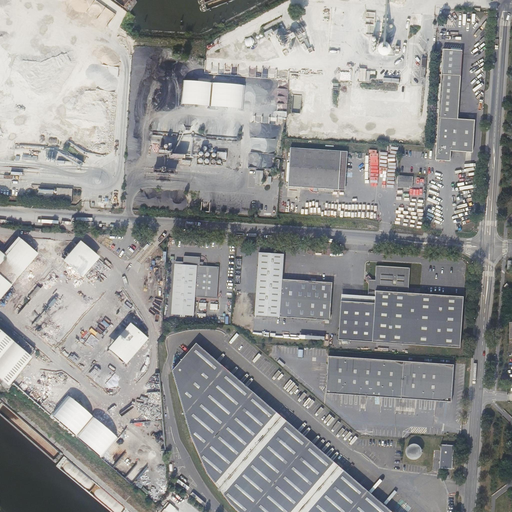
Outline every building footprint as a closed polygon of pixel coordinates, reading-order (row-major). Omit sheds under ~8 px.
[(380,32),(376,32),(375,37),(386,38),(386,24),(381,24),(380,32)] [(247,38),(249,41),(260,35),(259,32),(247,38)] [(216,49),(224,63),(251,50),(244,35),(216,49)] [(278,52),(276,49),(277,49),(280,47),(275,37),(272,39),(272,40),(264,43),(265,46),(262,48),(263,49),(265,48),(267,52),(266,52),(268,57),(269,56),(270,58),(272,56),(273,58),(277,56),(275,53),(278,52)] [(385,41),(383,40),(382,40),(381,41),(379,42),(378,42),(377,43),(376,45),(376,46),(376,48),(376,49),(377,50),(378,51),(379,52),(380,53),(381,53),(382,53),(383,53),(385,53),(386,52),(387,52),(388,51),(388,50),(389,49),(389,47),(389,46),(389,45),(388,43),(386,41),(385,41)] [(442,49),(440,73),(459,75),(461,50),(442,49)] [(459,75),(440,73),(437,116),(434,159),(447,160),(448,150),(450,150),(471,152),(473,119),(456,118),(459,75)] [(243,109),(244,85),(183,81),(182,105),(243,109)] [(260,168),(273,170),(277,137),(278,134),(272,133),(272,138),(268,137),(269,135),(262,134),(262,138),(251,137),(248,163),(260,165),(260,168)] [(286,186),(343,189),(346,151),(289,147),(286,186)] [(262,170),(254,170),(253,184),(261,184),(262,170)] [(398,176),(396,176),(395,187),(411,188),(412,177),(398,176)] [(56,187),(56,189),(55,199),(70,201),(71,188),(56,187)] [(1,252),(0,251),(0,294),(36,253),(15,235),(1,252)] [(148,241),(146,238),(139,246),(142,248),(148,241)] [(99,258),(78,241),(61,261),(82,279),(99,258)] [(281,253),(256,252),(252,315),(329,319),(331,282),(313,280),(308,280),(279,278),(281,253)] [(172,264),(169,314),(191,316),(192,297),(214,298),(216,266),(200,265),(197,265),(197,261),(197,257),(181,256),(180,264),(172,264)] [(366,302),(340,300),(337,339),(459,348),(462,296),(407,293),(409,268),(375,265),(374,280),(371,279),(367,275),(364,278),(367,282),(366,302)] [(98,319),(98,326),(99,326),(99,332),(89,332),(89,337),(94,337),(94,335),(107,335),(107,324),(111,324),(111,319),(98,319)] [(34,349),(0,320),(0,331),(28,355),(34,349)] [(125,366),(148,340),(128,323),(107,350),(125,366)] [(0,379),(6,385),(30,357),(28,355),(0,331),(0,379)] [(391,511),(195,343),(171,370),(188,432),(206,473),(230,504),(238,511),(391,511)] [(452,364),(328,358),(326,395),(450,401),(452,364)] [(410,458),(412,459),(415,459),(418,458),(420,456),(421,453),(421,450),(420,447),(418,445),(415,444),(412,444),(409,446),(407,448),(406,451),(406,454),(407,456),(410,458)] [(452,445),(440,444),(438,467),(451,468),(452,445)] [(173,511),(175,509),(168,503),(160,511),(173,511)]
